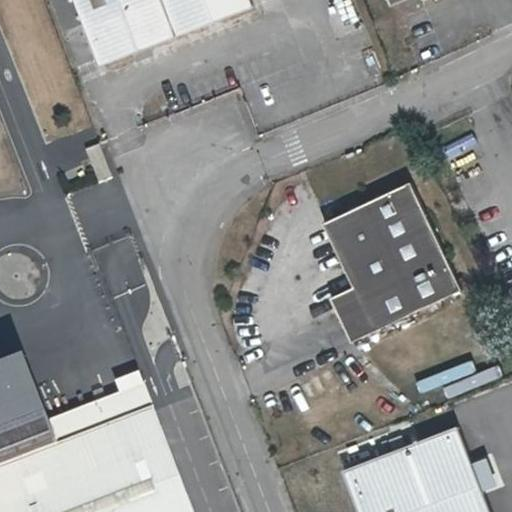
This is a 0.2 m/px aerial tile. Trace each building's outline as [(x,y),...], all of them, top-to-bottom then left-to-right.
[(84,0),(107,58),(259,1),(258,0),(84,0)] [(417,190),(333,230),(361,287),(334,300),(356,346),(467,293),(417,190)] [(28,370),(0,380),(0,471),(58,449),(28,370)] [(58,449),(0,471),(0,511),(191,511),(141,375),(116,384),(121,396),(53,421),(62,446),(58,449)] [(457,398),(467,422),(511,403),(511,377),(511,376),(457,398)] [(361,511),(494,511),(463,430),(347,475),(361,511)]
